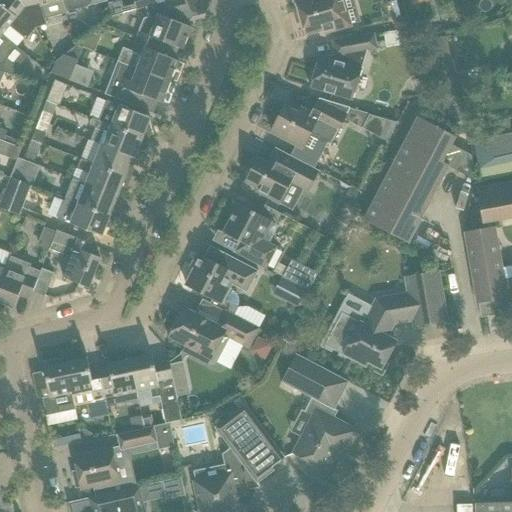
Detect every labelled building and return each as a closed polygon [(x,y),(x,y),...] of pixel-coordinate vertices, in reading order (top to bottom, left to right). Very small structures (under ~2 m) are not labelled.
[(0,34),(1,35),(10,25),(27,39),(35,28),(23,7),(22,8),(17,0),(2,0),(0,3),(0,34)] [(17,0),(22,8),(23,7),(35,28),(47,25),(41,6),(62,1),(61,0),(17,0)] [(61,0),(62,1),(63,0),(66,13),(107,2),(106,0),(61,0)] [(157,5),(155,0),(141,0),(133,2),(134,6),(122,9),(120,0),(107,3),(111,16),(136,10),(136,11),(147,8),(157,5)] [(183,0),(175,0),(157,5),(147,8),(149,18),(143,19),(139,32),(163,42),(183,50),(191,28),(180,23),(182,18),(181,14),(187,13),(183,0)] [(308,0),(296,3),(305,35),(322,31),(323,34),(350,27),(343,0),(308,0)] [(405,15),(392,19),(395,31),(408,27),(405,15)] [(141,57),(137,69),(136,69),(170,82),(178,61),(159,53),(163,42),(139,32),(131,53),(141,57)] [(0,71),(3,72),(7,61),(16,48),(1,35),(0,34),(0,71)] [(352,100),(367,51),(376,49),(373,35),(333,42),(335,56),(336,56),(335,62),(319,57),(315,71),(312,72),(309,82),(311,84),(310,88),(352,100)] [(446,36),(426,40),(432,66),(452,61),(446,36)] [(75,48),(54,64),(50,75),(68,82),(80,50),(75,48)] [(170,82),(136,69),(137,69),(116,61),(116,62),(119,63),(113,77),(112,76),(104,95),(137,108),(142,96),(162,104),(170,82)] [(71,81),(87,86),(92,69),(75,64),(71,81)] [(59,106),(66,86),(54,81),(51,91),(47,101),(57,105),(59,106)] [(492,89),(477,91),(479,102),(494,100),(492,89)] [(465,91),(451,94),(453,101),(462,108),(468,106),(465,91)] [(365,130),(373,115),(319,99),(311,114),(300,108),(297,113),(284,106),(271,132),(301,148),(310,133),(316,136),(315,137),(330,145),(344,119),(365,130)] [(57,105),(47,101),(42,111),(52,115),(57,105)] [(106,101),(99,121),(147,140),(151,131),(146,127),(150,118),(119,106),(106,101)] [(483,116),(481,106),(472,107),(473,117),(483,116)] [(417,117),(403,144),(448,168),(473,181),(472,157),(451,146),(455,137),(417,117)] [(91,141),(101,145),(134,158),(138,149),(143,150),(147,140),(99,121),(92,119),(90,126),(95,128),(91,141)] [(511,125),(471,135),(479,169),(511,161),(511,125)] [(35,130),(31,140),(41,144),(45,134),(35,130)] [(0,151),(17,157),(21,146),(0,139),(0,151)] [(41,144),(31,140),(27,151),(37,155),(41,144)] [(403,144),(390,169),(435,192),(448,168),(403,144)] [(129,166),(132,158),(134,159),(134,158),(101,145),(93,164),(93,165),(130,179),(133,170),(129,166)] [(308,193),(319,171),(275,148),(267,163),(257,158),(251,169),(249,168),(245,172),(244,177),(246,178),(244,182),(256,189),(255,192),(279,205),(290,184),(308,193)] [(89,174),(86,184),(117,197),(120,188),(126,188),(130,179),(93,165),(93,164),(80,160),(77,170),(89,174)] [(20,182),(24,171),(14,167),(10,178),(20,182)] [(390,169),(376,195),(422,218),(435,192),(390,169)] [(0,204),(0,208),(19,217),(31,186),(10,178),(3,197),(0,204)] [(65,199),(114,218),(118,209),(113,206),(117,197),(86,184),(72,179),(65,199)] [(483,229),(502,226),(501,220),(511,218),(511,182),(476,188),(483,229)] [(350,188),(345,198),(354,202),(359,193),(350,188)] [(422,218),(376,195),(363,221),(364,221),(408,244),(422,218)] [(65,199),(57,219),(101,237),(105,227),(111,228),(114,218),(65,199)] [(256,264),(265,269),(277,248),(262,240),(272,222),(234,202),(228,214),(231,216),(222,233),(244,244),(238,255),(256,264)] [(502,226),(483,229),(464,232),(473,285),(476,304),(478,304),(480,318),(499,314),(499,313),(511,310),(511,266),(502,268),(495,229),(502,228),(502,226)] [(47,250),(54,232),(44,228),(36,246),(47,250)] [(71,258),(63,278),(88,288),(100,258),(88,253),(91,244),(56,231),(49,249),(71,258)] [(0,282),(6,268),(10,257),(11,254),(0,249),(0,282)] [(210,304),(224,311),(231,315),(235,307),(236,303),(236,299),(235,295),(232,292),(230,290),(225,288),(228,283),(246,293),(258,271),(229,256),(223,268),(198,254),(194,261),(197,262),(185,286),(212,300),(210,304)] [(32,292),(40,272),(29,267),(31,264),(10,257),(6,268),(0,282),(0,302),(13,308),(18,295),(29,299),(32,292)] [(284,278),(308,291),(317,275),(298,265),(289,268),(284,278)] [(44,297),(54,273),(41,268),(40,272),(32,292),(44,297)] [(342,312),(325,345),(329,348),(348,358),(365,366),(367,362),(381,369),(390,352),(396,341),(392,339),(387,336),(394,324),(395,324),(410,321),(412,321),(413,326),(447,321),(438,272),(405,278),(407,294),(405,294),(391,297),(389,297),(376,300),(363,323),(342,312)] [(294,284),(285,300),(299,308),(308,292),(294,284)] [(224,311),(217,325),(183,308),(168,337),(185,346),(182,351),(208,364),(210,360),(211,360),(211,359),(216,362),(224,347),(219,344),(224,335),(248,348),(258,329),(231,315),(224,311)] [(263,358),(272,346),(258,336),(249,349),(263,358)] [(129,360),(136,393),(149,390),(151,398),(159,397),(165,424),(182,421),(174,385),(173,382),(170,365),(169,362),(154,365),(151,356),(129,360)] [(295,356),(281,382),(311,399),(304,412),(313,416),(302,437),(294,454),(308,461),(304,468),(322,478),(334,455),(336,456),(340,448),(346,451),(356,431),(338,422),(332,419),(335,412),(332,411),(346,383),(295,356)] [(106,402),(101,379),(101,378),(99,369),(89,371),(87,359),(65,363),(74,409),(89,406),(92,418),(107,415),(106,408),(105,403),(106,402)] [(136,393),(129,360),(107,365),(108,367),(99,369),(101,378),(101,379),(106,402),(105,403),(106,408),(107,408),(116,406),(122,404),(132,404),(139,405),(136,393)] [(42,398),(45,416),(74,410),(74,409),(65,363),(61,364),(60,361),(49,363),(50,367),(43,368),(49,397),(42,398)] [(182,363),(170,365),(173,382),(174,385),(186,383),(182,363)] [(247,485),(254,480),(256,484),(274,471),(271,467),(285,458),(245,405),(214,428),(230,449),(222,455),(224,465),(193,472),(195,482),(194,482),(200,511),(222,511),(222,510),(250,504),(247,485)] [(154,427),(116,435),(120,451),(157,443),(158,448),(174,445),(170,423),(165,424),(154,427)] [(77,472),(73,473),(76,487),(80,486),(81,489),(97,486),(98,488),(117,484),(119,483),(111,448),(93,452),(78,456),(75,456),(74,457),(74,458),(75,464),(77,472)] [(181,478),(162,482),(166,500),(185,496),(181,478)] [(143,511),(138,489),(89,500),(89,501),(92,511),(143,511)] [(504,490),(491,490),(491,498),(504,497),(504,490)] [(511,511),(511,503),(475,505),(475,511),(511,511)]
